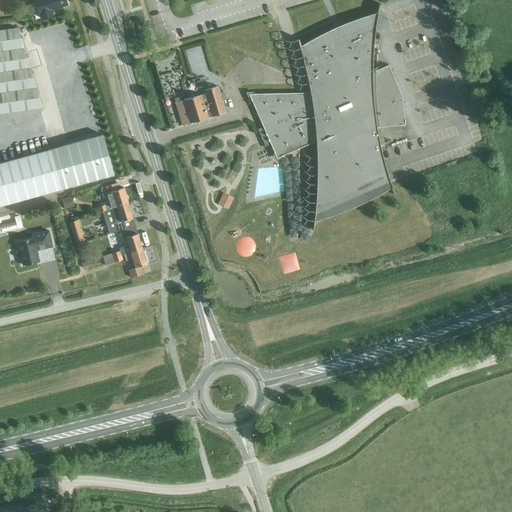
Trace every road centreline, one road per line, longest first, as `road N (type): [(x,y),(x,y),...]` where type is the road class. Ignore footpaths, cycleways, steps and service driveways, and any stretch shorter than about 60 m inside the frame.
road 1 (secondary): [(192,277),(104,0)]
road 2 (unclassified): [(254,476),(313,456),(401,396),(511,356)]
road 3 (primary): [(511,304),(258,385)]
road 4 (unclassified): [(0,492),(58,480),(176,490),(254,476)]
road 5 (primary): [(199,402),(0,449)]
road 6 (track): [(0,324),(163,284)]
